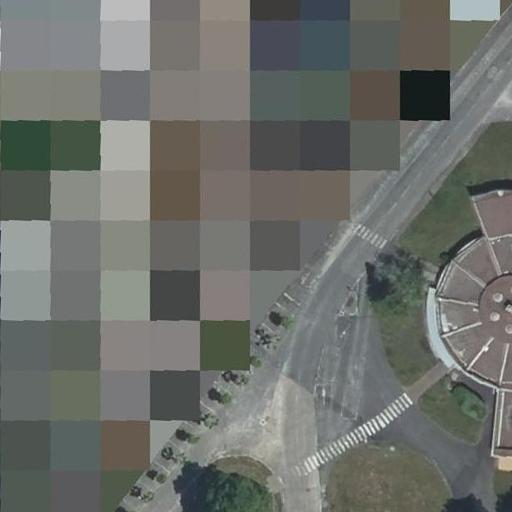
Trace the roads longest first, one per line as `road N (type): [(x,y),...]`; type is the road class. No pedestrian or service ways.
road 1 (unclassified): [(511,55),(329,286),(300,377),(305,511)]
road 2 (unknown): [(300,377),(158,464),(122,511)]
